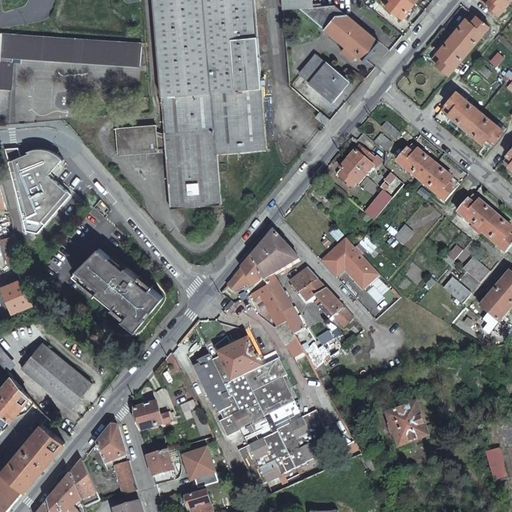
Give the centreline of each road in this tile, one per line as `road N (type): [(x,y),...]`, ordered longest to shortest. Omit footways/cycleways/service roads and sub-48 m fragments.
road 1 (unclassified): [(0,137),(55,132),(205,297)]
road 2 (residential): [(205,297),(381,82)]
road 3 (residential): [(381,82),(511,195)]
road 4 (residential): [(24,511),(118,400)]
road 5 (residential): [(118,400),(205,297)]
road 6 (unknown): [(273,214),(362,312)]
